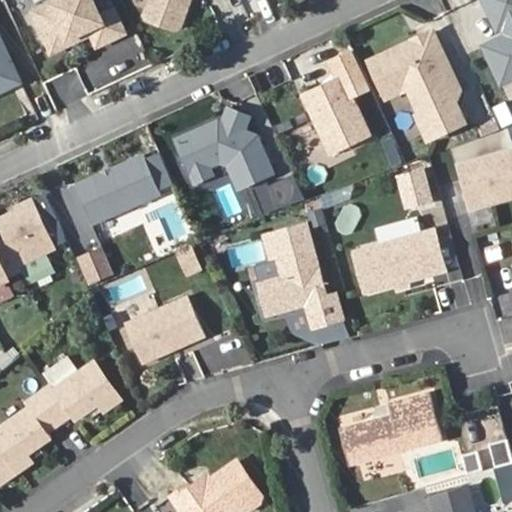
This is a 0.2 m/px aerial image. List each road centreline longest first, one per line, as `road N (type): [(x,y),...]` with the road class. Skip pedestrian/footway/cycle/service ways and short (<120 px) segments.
road 1 (residential): [(359,0),(0,168)]
road 2 (residential): [(36,511),(183,410),(287,376)]
road 3 (residential): [(287,376),(467,329)]
road 4 (residential): [(287,376),(321,511)]
